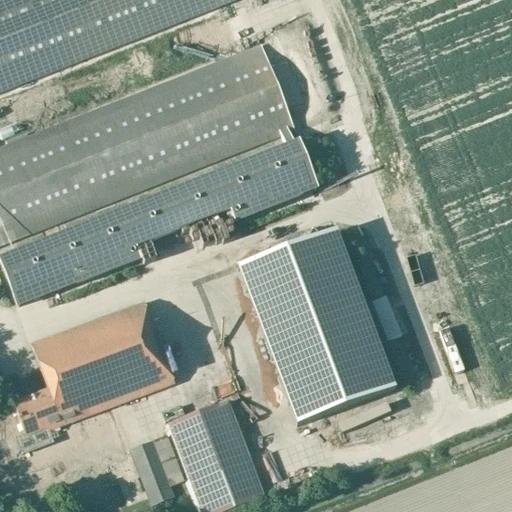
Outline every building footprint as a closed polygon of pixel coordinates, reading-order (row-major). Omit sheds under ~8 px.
[(0,0),(0,92),(233,0),(0,0)] [(286,63),(269,70),(260,46),(0,149),(0,250),(281,139),(289,136),(294,134),(286,112),(302,105),(286,63)] [(330,150),(345,143),(335,122),(320,129),(330,150)] [(293,146),(289,136),(281,139),(285,150),(0,259),(0,271),(15,309),(140,259),(136,248),(229,211),(234,224),(315,191),(296,145),(293,146)] [(390,394),(331,237),(236,273),(295,430),(390,394)] [(185,276),(193,307),(224,299),(216,267),(185,276)] [(386,344),(401,338),(385,299),(371,305),(386,344)] [(61,430),(175,387),(144,305),(31,347),(47,393),(61,430)] [(235,311),(209,323),(214,333),(240,321),(235,311)] [(61,430),(47,393),(11,406),(24,439),(45,431),(47,435),(61,430)] [(167,427),(197,511),(234,511),(262,501),(227,405),(186,420),(167,427)] [(167,427),(186,420),(182,409),(163,416),(167,427)] [(173,501),(152,444),(130,453),(151,509),(173,501)]
